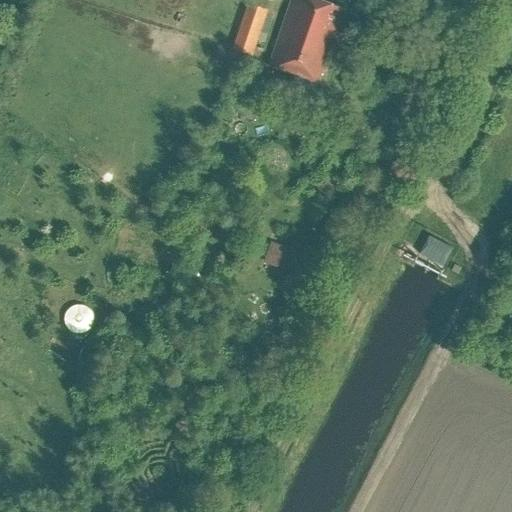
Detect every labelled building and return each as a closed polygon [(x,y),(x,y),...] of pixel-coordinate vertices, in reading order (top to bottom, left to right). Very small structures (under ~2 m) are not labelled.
[(342,9),(314,0),(290,0),(268,66),(317,82),(342,9)] [(267,11),(248,4),(232,49),(252,56),(267,11)] [(201,47),(220,56),(234,24),(215,15),(201,47)] [(442,267),(452,248),(428,236),(419,254),(442,267)] [(311,248),(291,241),(288,248),(270,242),(263,263),(281,269),(278,277),(298,284),(311,248)]
